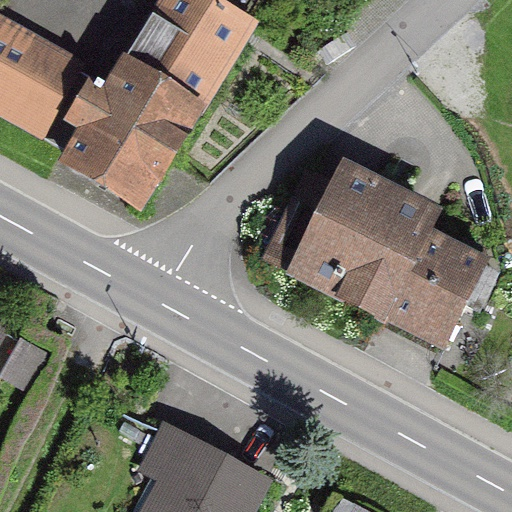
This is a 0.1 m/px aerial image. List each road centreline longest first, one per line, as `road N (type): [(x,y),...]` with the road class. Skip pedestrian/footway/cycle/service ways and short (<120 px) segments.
road 1 (residential): [(159,307),(233,197),(444,0)]
road 2 (secondary): [(511,496),(159,307)]
road 3 (track): [(120,283),(9,511)]
road 4 (secondary): [(159,307),(0,217)]
